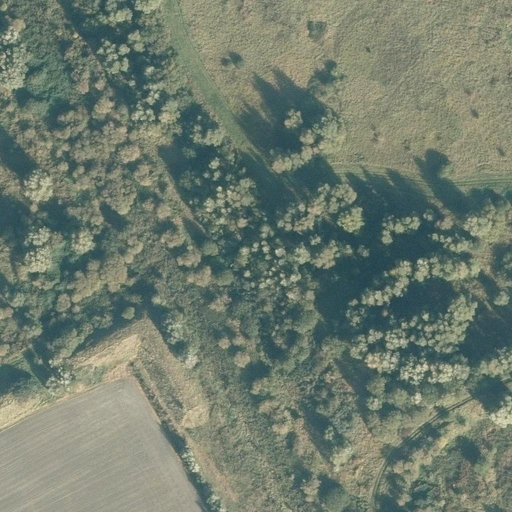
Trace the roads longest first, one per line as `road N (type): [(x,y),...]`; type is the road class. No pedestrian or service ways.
road 1 (track): [(361,511),(69,0)]
road 2 (track): [(511,184),(272,174),(199,70),(172,0)]
road 3 (track): [(378,511),(403,441),(458,399),(511,373)]
